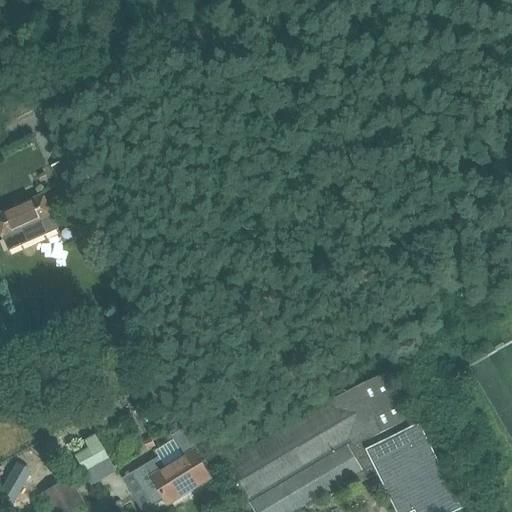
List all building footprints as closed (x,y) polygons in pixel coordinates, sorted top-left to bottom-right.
[(104,238),(101,230),(79,186),(76,188),(64,162),(53,168),(69,202),(77,198),(91,227),(82,232),(89,246),(104,238)] [(57,231),(56,228),(52,218),(53,218),(43,196),(0,215),(0,231),(4,240),(10,252),(57,231)] [(89,335),(94,346),(103,342),(98,330),(89,335)] [(14,339),(0,346),(0,358),(2,363),(21,353),(14,339)] [(331,402),(332,402),(370,480),(379,476),(396,511),(460,511),(463,511),(421,425),(415,428),(411,421),(412,420),(389,373),(331,402)] [(361,484),(370,480),(332,402),(226,465),(254,511),(289,511),(354,474),(361,484)] [(152,505),(164,498),(168,505),(211,479),(196,456),(192,439),(186,428),(172,438),(183,457),(165,468),(161,461),(160,460),(145,469),(134,475),(152,505)] [(84,442),(88,449),(74,458),(83,474),(87,472),(92,480),(107,471),(102,462),(108,459),(94,436),(84,442)] [(145,443),(149,450),(154,448),(151,440),(145,443)] [(68,478),(41,495),(51,511),(71,511),(84,504),(68,478)]
